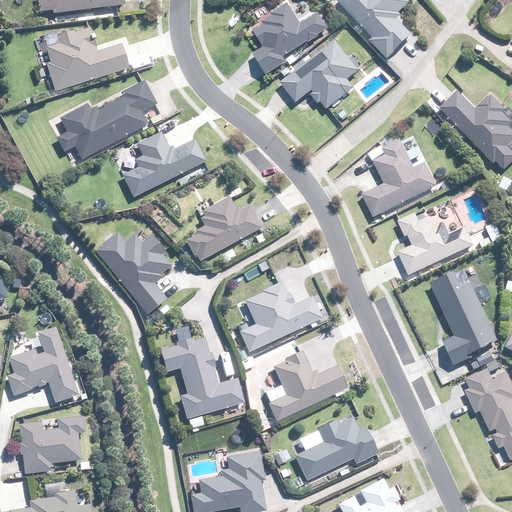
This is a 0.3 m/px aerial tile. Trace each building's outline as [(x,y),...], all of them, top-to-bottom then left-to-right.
[(54,12),(54,16),(125,6),(124,0),(36,0),(39,14),(54,12)] [(340,0),(338,3),(373,39),(370,42),(388,61),(413,36),(397,20),(402,15),(400,13),(410,3),(406,0),(340,0)] [(285,57),(328,30),(318,13),(300,24),(288,4),(262,20),(264,24),(254,31),(264,47),(253,54),(267,76),(289,62),(285,57)] [(52,77),(56,93),(130,69),(122,44),(98,52),(91,30),(76,34),(75,31),(62,35),(61,32),(46,36),(50,49),(47,50),(51,64),(34,69),(38,82),(52,77)] [(360,70),(336,40),(282,83),(298,104),(310,95),(319,105),(323,102),(328,108),(354,87),(348,80),(360,70)] [(82,161),(150,125),(142,113),(156,106),(143,82),(121,94),(123,99),(100,111),(98,108),(91,111),(88,105),(61,119),(68,133),(56,139),(64,154),(75,148),(82,161)] [(460,92),(441,110),(495,166),(498,164),(505,171),(511,164),(511,150),(510,148),(511,145),(511,130),(508,127),(511,123),(511,120),(505,113),(508,110),(491,93),(475,108),(460,92)] [(133,199),(207,163),(196,140),(175,150),(173,146),(170,148),(162,133),(137,145),(144,158),(135,162),(139,169),(122,177),(133,199)] [(363,197),(374,219),(438,187),(425,163),(415,168),(401,140),(383,150),(387,157),(374,163),(385,186),(363,197)] [(510,194),(511,189),(511,181),(504,178),(499,190),(510,194)] [(238,212),(230,196),(212,205),(208,199),(196,205),(203,217),(199,219),(203,228),(196,232),(197,235),(186,241),(194,256),(197,255),(200,262),(261,230),(249,206),(238,212)] [(400,253),(408,275),(475,248),(468,228),(453,234),(446,223),(436,228),(431,218),(422,223),(417,214),(398,223),(405,238),(409,237),(414,247),(400,253)] [(127,243),(117,233),(94,252),(150,317),(168,302),(155,285),(163,278),(161,276),(171,267),(163,257),(166,254),(151,236),(144,243),(137,235),(127,243)] [(472,268),(431,285),(455,336),(443,342),(455,367),(501,345),(479,299),(486,295),(472,268)] [(240,332),(250,355),(324,319),(313,296),(295,305),(290,294),(288,295),(282,282),(244,301),(255,325),(240,332)] [(0,301),(8,299),(3,284),(0,284),(0,301)] [(57,327),(40,333),(45,354),(38,356),(36,350),(8,360),(13,374),(6,377),(14,398),(48,385),(55,404),(80,395),(57,327)] [(181,397),(187,419),(190,419),(190,428),(204,427),(203,417),(246,403),(238,379),(219,385),(214,370),(216,369),(212,355),(210,355),(206,340),(196,342),(195,339),(177,343),(178,347),(161,350),(166,373),(180,370),(186,396),(181,397)] [(269,405),(276,421),(346,389),(336,367),(320,374),(318,372),(314,374),(304,352),(287,359),(288,362),(274,368),(287,397),(269,405)] [(504,448),(511,460),(511,379),(509,372),(503,375),(500,368),(498,369),(496,362),(487,365),(489,370),(467,378),(471,388),(466,390),(476,415),(482,413),(490,432),(496,430),(498,434),(494,436),(500,449),(504,448)] [(295,456),(307,481),(353,459),(356,465),(378,455),(366,428),(360,431),(354,418),(341,424),(339,420),(318,429),(324,442),(295,456)] [(51,472),(51,464),(82,461),(79,434),(85,433),(84,419),(59,422),(60,428),(44,430),(43,422),(19,424),(24,475),(51,472)] [(261,451),(227,457),(228,469),(222,469),(221,477),(201,479),(200,494),(191,496),(193,511),(217,511),(239,508),(239,511),(258,511),(267,511),(262,482),(266,481),(261,451)] [(341,511),(403,511),(400,506),(403,504),(394,486),(389,488),(385,479),(360,491),(366,503),(361,506),(356,496),(338,505),(341,511)] [(11,511),(10,511),(91,511),(91,505),(79,507),(78,495),(75,495),(75,492),(55,494),(56,497),(31,500),(33,509),(11,511)]
